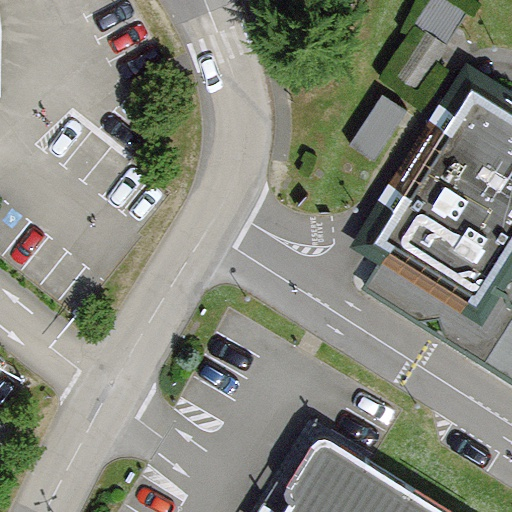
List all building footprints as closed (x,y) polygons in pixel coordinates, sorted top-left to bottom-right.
[(453,38),(473,7),(462,0),(431,0),(420,18),(433,27),(434,26),(453,38)] [(453,38),(434,26),(433,27),(407,68),(426,80),(453,38)] [(446,336),(511,377),(511,101),(477,80),(389,220),(374,244),(387,254),(367,286),(421,320),(441,317),(446,336)] [(353,138),(378,155),(412,106),(387,89),(353,138)] [(452,511),(332,435),(326,434),(319,435),(315,440),(288,480),(286,488),(287,494),(292,499),(283,511),(452,511)]
